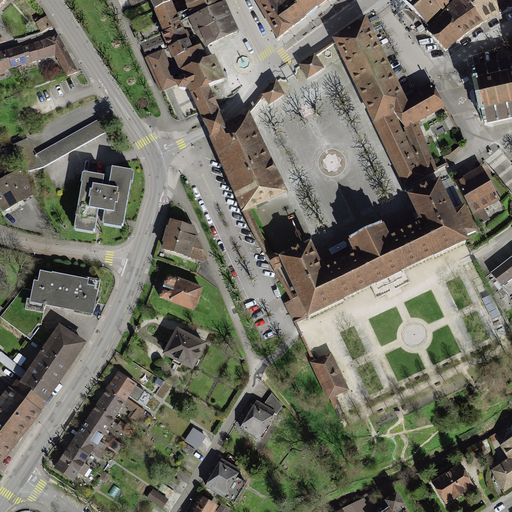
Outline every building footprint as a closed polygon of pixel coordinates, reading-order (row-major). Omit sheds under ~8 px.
[(171,0),(130,0),(135,9),(152,0),(161,18),(177,10),(171,0)] [(223,0),(206,0),(193,7),(184,11),(190,20),(225,2),(223,0)] [(255,0),(277,39),(297,23),(291,14),(296,10),(290,0),(255,0)] [(297,0),(302,7),(307,15),(319,6),(314,0),(297,0)] [(402,0),(426,29),(449,12),(437,0),(402,0)] [(453,0),(437,0),(449,12),(458,5),(453,0)] [(474,0),(471,0),(455,13),(475,35),(495,25),(474,0)] [(474,0),(495,25),(511,17),(500,0),(474,0)] [(511,0),(500,0),(511,17),(511,16),(511,0)] [(225,2),(190,20),(206,50),(240,32),(225,2)] [(302,7),(296,10),(291,14),(297,23),(307,15),(302,7)] [(177,10),(161,18),(165,26),(135,39),(141,53),(187,32),(177,10)] [(455,13),(428,32),(426,34),(444,56),(475,35),(455,13)] [(37,22),(41,30),(51,25),(46,17),(37,22)] [(380,20),(379,18),(370,22),(373,28),(382,24),(380,20)] [(364,22),(336,40),(373,124),(395,114),(399,112),(406,108),(401,98),(364,22)] [(141,53),(146,65),(166,56),(176,52),(193,44),(187,32),(141,53)] [(0,53),(0,73),(55,53),(67,74),(76,70),(57,35),(22,47),(0,53)] [(193,44),(176,52),(181,64),(198,57),(193,44)] [(316,53),(301,63),(309,78),(324,69),(316,53)] [(198,57),(181,64),(187,77),(211,67),(205,54),(198,57)] [(146,65),(161,97),(180,88),(166,56),(146,65)] [(511,56),(473,65),(484,120),(511,112),(511,56)] [(189,93),(194,104),(214,94),(227,89),(216,65),(211,67),(187,77),(183,79),(186,85),(180,88),(184,96),(189,93)] [(275,84),(263,94),(269,104),(282,96),(275,84)] [(433,84),(401,98),(406,108),(399,112),(408,126),(418,121),(446,106),(433,84)] [(200,117),(202,121),(222,112),(220,106),(214,94),(194,104),(200,117)] [(229,125),(211,141),(245,209),(284,190),(249,110),(229,125)] [(225,118),(222,112),(202,121),(207,132),(210,138),(211,141),(229,125),(228,124),(225,118)] [(425,175),(395,114),(373,124),(402,185),(425,175)] [(418,121),(408,126),(425,175),(436,170),(418,121)] [(32,141),(20,147),(35,175),(107,137),(100,124),(40,156),(32,141)] [(511,198),(493,169),(462,189),(494,238),(511,226),(511,214),(510,211),(511,209),(511,198)] [(40,198),(26,171),(0,183),(0,197),(8,214),(40,198)] [(129,232),(137,176),(118,173),(115,192),(107,190),(109,183),(89,180),(81,234),(100,237),(103,215),(113,217),(112,229),(129,232)] [(463,204),(450,177),(441,181),(454,207),(463,204)] [(441,181),(409,196),(422,222),(390,237),(384,225),(348,242),(353,253),(323,268),(311,243),(280,258),(309,317),(470,239),(454,207),(441,181)] [(173,226),(166,251),(192,259),(200,233),(173,226)] [(511,266),(500,276),(511,292),(511,266)] [(93,315),(99,279),(36,267),(29,304),(93,315)] [(208,290),(165,276),(161,286),(158,296),(201,311),(208,290)] [(64,328),(25,385),(54,404),(91,345),(64,328)] [(180,333),(168,355),(197,369),(208,347),(180,333)] [(334,358),(317,366),(335,403),(351,395),(334,358)] [(119,378),(61,469),(82,482),(141,392),(119,378)] [(52,406),(54,404),(25,385),(23,387),(0,421),(0,460),(9,468),(52,406)] [(280,414),(258,402),(242,430),(264,442),(280,414)] [(511,484),(511,436),(500,444),(509,459),(493,469),(505,489),(511,484)] [(253,480),(227,464),(213,489),(238,504),(253,480)] [(482,489),(469,466),(440,482),(453,505),(482,489)] [(396,502),(400,508),(394,511),(411,511),(417,507),(409,494),(396,502)] [(221,511),(224,506),(210,498),(201,511),(221,511)] [(368,511),(360,498),(342,509),(344,511),(368,511)]
